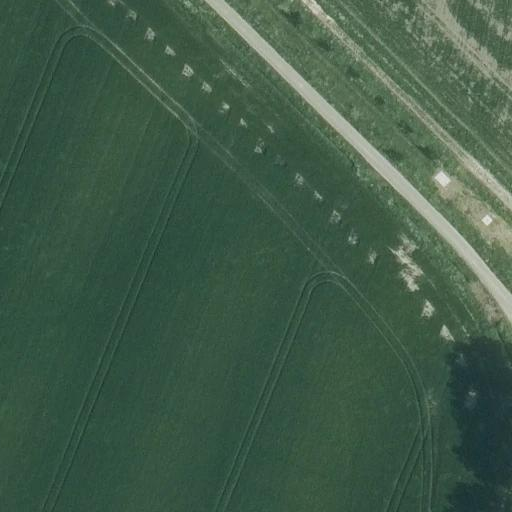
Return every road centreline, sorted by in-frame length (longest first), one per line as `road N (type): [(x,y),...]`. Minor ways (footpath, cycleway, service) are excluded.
road 1 (unclassified): [(511,312),(455,239),(207,0)]
road 2 (track): [(511,201),(310,0)]
